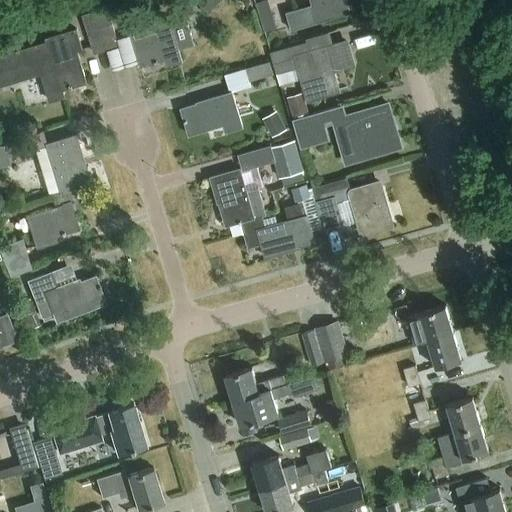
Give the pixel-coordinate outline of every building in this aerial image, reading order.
[(210,12),(221,0),(199,0),(198,1),(210,12)] [(320,23),(352,13),(348,0),(313,0),(314,5),(288,12),(293,30),(320,23)] [(84,11),(89,28),(112,21),(108,4),(84,11)] [(273,12),(262,16),(266,31),(278,28),(273,12)] [(167,58),(169,66),(184,62),(180,48),(195,44),(187,14),(132,31),(143,66),(167,58)] [(101,26),(108,50),(120,46),(113,23),(101,26)] [(88,30),(95,53),(108,50),(101,26),(88,30)] [(77,47),(82,46),(77,27),(46,36),(47,39),(0,53),(0,83),(42,71),(51,100),(65,96),(63,88),(87,81),(77,47)] [(279,73),(300,66),(310,99),(339,90),(333,70),(355,64),(348,42),(311,53),(307,41),(273,52),(279,73)] [(231,90),(234,89),(234,91),(253,86),(251,80),(276,73),(272,58),(226,71),(231,90)] [(227,130),(244,125),(233,90),(205,99),(205,100),(182,107),(190,135),(225,124),(227,130)] [(304,92),(288,97),(294,117),(310,112),(304,92)] [(390,103),(360,111),(349,115),(345,104),(294,120),(302,148),(331,140),(327,126),(335,123),(346,162),(402,145),(390,103)] [(264,118),(274,137),(288,130),(278,111),(264,118)] [(54,167),(62,191),(62,192),(74,188),(75,190),(76,189),(78,189),(78,187),(91,183),(77,134),(47,143),(44,131),(26,136),(30,150),(40,147),(47,169),(54,167)] [(0,167),(12,163),(10,157),(29,151),(25,136),(0,144),(0,167)] [(273,147),(281,178),(286,177),(302,172),(305,171),(297,141),(273,147)] [(242,220),(245,231),(267,225),(265,219),(263,213),(268,212),(260,187),(248,191),(244,177),(241,167),(211,176),(212,177),(219,201),(220,201),(228,224),(242,220)] [(305,181),(302,172),(286,177),(283,177),(285,186),(305,181)] [(348,177),(313,187),(325,229),(345,223),(344,220),(339,201),(354,197),(364,232),(393,224),(381,181),(352,190),(351,190),(348,177)] [(297,199),(311,195),(308,184),(293,188),(297,199)] [(62,192),(62,191),(56,193),(59,205),(28,214),(38,246),(58,240),(56,237),(80,229),(72,202),(79,200),(76,189),(75,190),(74,188),(62,192)] [(267,225),(245,231),(249,244),(262,240),(267,256),(292,249),(291,247),(316,240),(308,214),(305,204),(290,209),(292,218),(278,222),(276,216),(265,219),(267,225)] [(33,269),(23,238),(1,245),(10,276),(33,269)] [(73,280),(59,286),(53,271),(29,280),(43,315),(54,311),(58,320),(107,301),(96,274),(74,283),(73,280)] [(10,289),(2,292),(5,300),(13,298),(10,289)] [(32,298),(21,302),(26,316),(37,312),(32,298)] [(455,330),(447,303),(407,315),(415,342),(428,338),(455,330)] [(0,345),(18,338),(8,312),(0,315),(0,345)] [(315,328),(327,362),(351,354),(340,320),(315,328)] [(303,334),(313,366),(325,362),(315,330),(303,334)] [(463,358),(455,330),(428,338),(437,366),(463,358)] [(405,368),(410,386),(404,388),(406,394),(424,389),(417,365),(405,368)] [(226,374),(234,399),(287,382),(284,373),(258,381),(253,366),(226,374)] [(268,415),(268,414),(279,411),(275,397),(290,392),(287,382),(234,399),(242,424),(268,415)] [(424,389),(406,394),(409,404),(415,402),(419,415),(410,417),(412,426),(433,420),(424,389)] [(447,402),(455,430),(482,422),(474,394),(447,402)] [(56,427),(63,451),(104,439),(102,433),(112,430),(119,451),(131,447),(131,449),(135,448),(134,446),(146,442),(134,402),(118,406),(118,407),(110,409),(110,410),(56,427)] [(280,417),(284,432),(313,423),(308,408),(280,417)] [(482,422),(455,430),(464,458),(490,450),(482,422)] [(313,441),(309,427),(281,435),(285,449),(313,441)] [(15,436),(23,462),(0,469),(0,475),(0,477),(25,470),(38,466),(28,432),(15,436)] [(53,437),(39,441),(34,442),(45,479),(63,474),(53,437)] [(253,462),(261,487),(333,465),(328,448),(308,454),(310,462),(297,466),(296,463),(284,467),(280,454),(253,462)] [(449,474),(444,456),(432,459),(437,478),(449,474)] [(261,487),(268,511),(269,511),(295,504),(291,491),(304,488),(303,484),(317,480),(318,483),(330,479),(326,467),(333,465),(261,487)] [(138,471),(138,472),(126,475),(124,469),(97,477),(103,497),(133,487),(135,492),(139,507),(148,504),(148,505),(164,500),(154,466),(138,471)] [(508,511),(500,487),(490,490),(486,478),(459,486),(466,511),(508,511)] [(439,488),(425,492),(428,504),(443,499),(439,488)] [(36,497),(14,503),(17,511),(29,511),(40,509),(36,497)] [(315,511),(340,511),(349,509),(346,497),(314,506),(315,511)]
